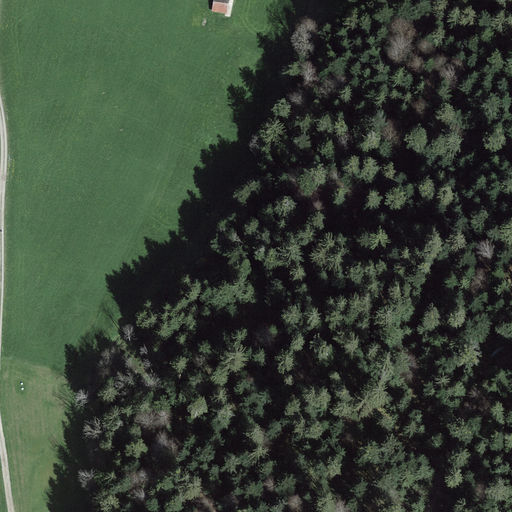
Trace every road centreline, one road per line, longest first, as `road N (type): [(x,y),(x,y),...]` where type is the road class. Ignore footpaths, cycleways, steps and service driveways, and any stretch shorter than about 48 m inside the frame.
road 1 (track): [(226,334),(306,240),(359,202),(462,90),(511,50)]
road 2 (track): [(0,107),(0,311)]
road 3 (track): [(511,358),(457,408),(426,511)]
